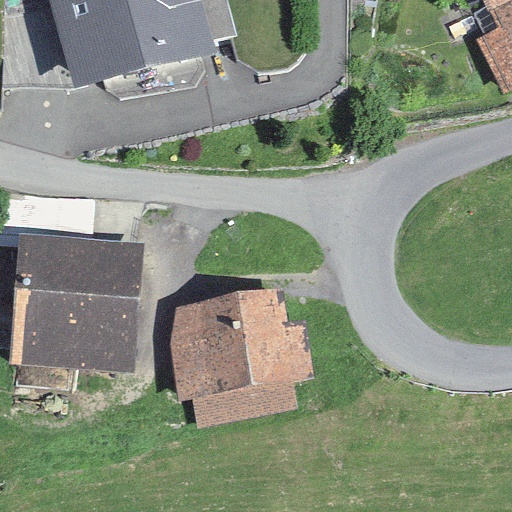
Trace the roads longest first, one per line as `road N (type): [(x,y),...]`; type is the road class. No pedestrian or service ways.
road 1 (unclassified): [(511,360),(465,366),(383,320),(360,217),(404,178),(511,136)]
road 2 (track): [(360,217),(286,195),(0,162)]
